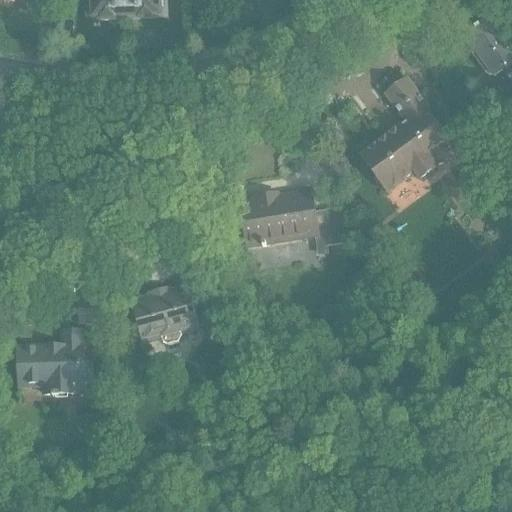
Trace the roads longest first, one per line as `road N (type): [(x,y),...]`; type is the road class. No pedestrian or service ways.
road 1 (residential): [(150,79),(278,41),(339,0)]
road 2 (residential): [(150,79),(49,80),(0,68)]
